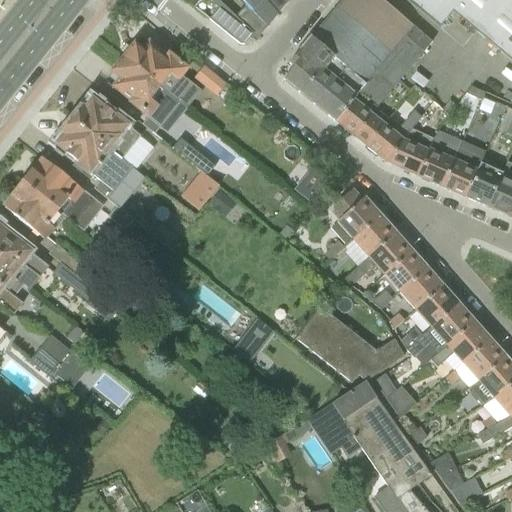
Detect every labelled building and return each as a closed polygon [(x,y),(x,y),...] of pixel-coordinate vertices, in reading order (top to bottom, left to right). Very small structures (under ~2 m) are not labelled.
[(253,35),(234,17),(216,0),(209,0),(219,9),(209,20),(240,45),(244,46),(252,36),(253,35)] [(241,0),(246,5),(267,27),(275,18),(259,0),(241,0)] [(266,0),(278,14),(287,5),(283,0),(266,0)] [(359,93),(414,28),(413,28),(379,0),(342,0),(289,64),(293,68),(283,80),(328,117),(335,123),(349,106),(359,93)] [(452,10),(496,46),(511,59),(511,0),(405,0),(438,27),(452,10)] [(267,27),(246,5),(234,17),(253,35),(252,36),(257,40),(267,27)] [(124,56),(125,57),(123,59),(158,88),(187,110),(200,91),(181,76),(186,70),(168,56),(167,58),(149,43),(142,52),(134,45),(132,48),(131,47),(124,56)] [(129,105),(147,118),(146,119),(147,120),(142,125),(154,135),(179,104),(158,88),(123,59),(122,61),(121,60),(113,69),(114,70),(112,73),(121,79),(114,88),(132,102),(129,105)] [(225,86),(203,68),(195,79),(217,96),(225,86)] [(466,95),(482,102),(483,98),(485,94),(471,87),(466,95)] [(371,116),(376,110),(377,108),(359,93),(349,106),(335,123),(355,139),(372,117),(371,116)] [(495,103),(483,98),(482,102),(478,109),(490,114),(495,103)] [(101,109),(96,105),(92,102),(85,110),(83,109),(73,121),(91,135),(90,136),(121,160),(139,137),(102,107),(101,109)] [(365,147),(388,119),(376,110),(371,116),(372,117),(355,139),(365,147)] [(402,141),(407,135),(407,134),(410,131),(420,118),(412,112),(399,128),(388,119),(365,147),(385,163),(402,141)] [(65,154),(99,182),(93,190),(116,208),(119,211),(144,179),(131,169),(131,168),(121,160),(90,136),(91,135),(73,121),(62,135),(64,137),(57,146),(66,153),(65,154)] [(433,140),(410,131),(407,134),(407,135),(402,141),(385,163),(417,177),(430,146),(433,140)] [(441,188),(465,199),(480,165),(483,156),(460,145),(454,157),(441,188)] [(454,157),(430,146),(417,177),(441,188),(454,157)] [(214,167),(205,160),(197,170),(206,177),(214,167)] [(83,234),(102,209),(81,193),(68,183),(69,182),(52,168),(51,168),(42,161),(34,171),(33,171),(31,173),(28,174),(25,179),(24,182),(22,185),(57,213),(57,212),(83,234)] [(502,174),(487,208),(510,219),(511,215),(511,165),(506,163),(504,168),(502,174)] [(502,174),(480,165),(465,199),(487,208),(502,174)] [(200,173),(180,198),(198,213),(218,188),(200,173)] [(12,198),(4,209),(13,215),(12,216),(31,231),(31,230),(44,240),(52,229),(47,225),(57,213),(22,185),(21,187),(18,188),(14,192),(14,194),(14,195),(12,198)] [(380,217),(364,199),(361,201),(352,191),(330,211),(338,221),(336,223),(352,240),(352,241),(380,217)] [(221,216),(225,219),(236,206),(219,192),(208,205),(212,208),(211,209),(220,216),(221,216)] [(133,222),(127,217),(119,211),(116,208),(108,218),(119,226),(125,232),(133,222)] [(233,209),(227,217),(235,224),(242,216),(233,209)] [(352,241),(368,259),(395,234),(380,217),(352,241)] [(292,232),(286,227),(279,235),(285,240),(292,232)] [(0,267),(23,286),(30,291),(48,268),(20,247),(21,245),(0,229),(0,267)] [(367,276),(376,268),(383,276),(411,252),(395,234),(368,259),(357,268),(356,269),(344,281),(351,287),(365,274),(367,276)] [(329,262),(344,248),(338,242),(323,255),(329,262)] [(92,277),(82,270),(74,264),(75,262),(56,246),(49,255),(61,265),(86,285),(92,277)] [(343,263),(348,258),(350,256),(344,248),(329,262),(328,263),(334,269),(342,262),(343,263)] [(399,294),(427,270),(411,252),(383,276),(399,294)] [(61,265),(53,275),(88,302),(95,291),(86,285),(61,265)] [(23,286),(0,267),(0,305),(14,316),(23,305),(14,298),(23,286)] [(415,312),(443,288),(427,270),(399,294),(415,312)] [(430,329),(458,305),(443,288),(415,312),(430,329)] [(380,311),(384,308),(376,299),(371,303),(380,311)] [(438,355),(474,323),(458,305),(430,329),(422,337),(422,336),(414,343),(414,344),(406,351),(405,352),(414,360),(430,346),(438,355)] [(365,383),(366,383),(404,358),(394,341),(376,352),(319,308),(294,339),(351,384),(358,375),(365,383)] [(390,322),(394,330),(404,322),(398,315),(390,322)] [(490,341),(474,323),(438,355),(430,362),(437,369),(452,355),(462,365),(490,341)] [(66,339),(74,346),(83,334),(75,328),(66,339)] [(40,350),(63,368),(73,356),(74,354),(51,336),(40,350)] [(406,351),(414,344),(407,337),(400,343),(406,351)] [(462,365),(476,382),(477,383),(505,359),(490,341),(462,365)] [(63,368),(40,350),(31,362),(54,381),(56,378),(63,368)] [(73,356),(63,368),(56,378),(72,390),(89,368),(73,356)] [(493,401),(511,383),(511,366),(505,359),(477,383),(468,391),(483,409),(493,401)] [(459,380),(453,373),(446,379),(452,386),(459,380)] [(430,478),(376,400),(377,399),(366,383),(365,383),(332,405),(355,439),(362,449),(389,487),(388,488),(397,500),(409,492),(430,478)] [(511,414),(511,383),(493,401),(508,418),(509,417),(511,414)] [(341,449),(355,439),(332,405),(305,422),(310,430),(312,429),(331,456),(341,449)] [(496,425),(486,430),(477,436),(483,445),(511,427),(511,414),(509,417),(508,418),(496,425)] [(486,430),(496,425),(492,418),(482,424),(486,430)] [(285,446),(310,430),(305,422),(268,445),(278,463),(291,456),(285,446)] [(420,429),(409,436),(416,446),(427,439),(420,429)] [(226,454),(234,467),(265,447),(257,434),(226,454)] [(511,459),(511,454),(510,450),(501,454),(505,462),(511,459)] [(432,460),(455,508),(481,495),(473,478),(462,483),(448,453),(432,460)] [(404,511),(397,500),(388,488),(373,499),(382,511),(404,511)] [(426,511),(409,492),(397,500),(404,511),(426,511)] [(23,511),(18,502),(8,507),(10,511),(23,511)]
